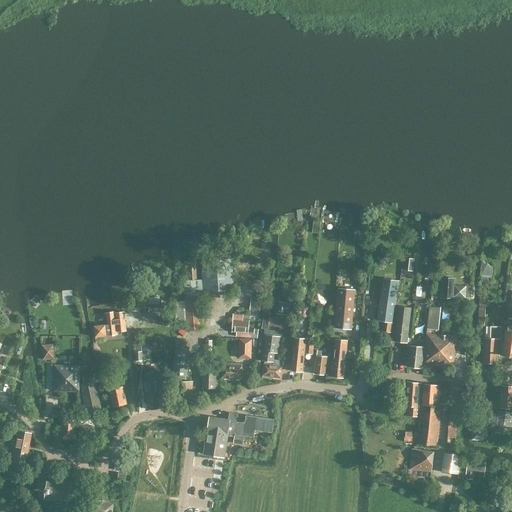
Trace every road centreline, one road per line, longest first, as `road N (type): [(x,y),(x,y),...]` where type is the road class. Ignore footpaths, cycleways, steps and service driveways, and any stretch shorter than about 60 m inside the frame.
road 1 (residential): [(511,369),(463,380),(401,377),(343,391),(296,386),(192,414)]
road 2 (residential): [(192,414),(142,416),(107,452),(60,456),(0,404)]
